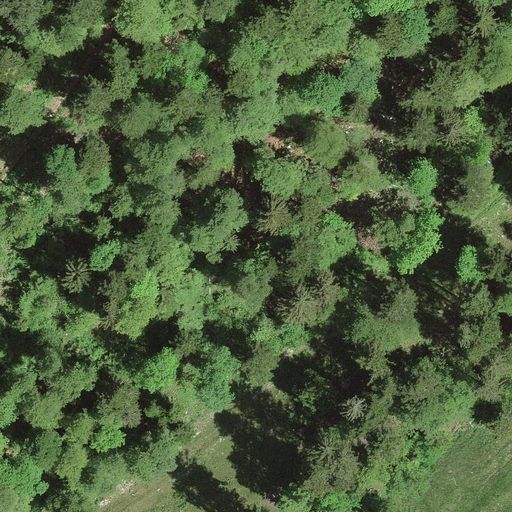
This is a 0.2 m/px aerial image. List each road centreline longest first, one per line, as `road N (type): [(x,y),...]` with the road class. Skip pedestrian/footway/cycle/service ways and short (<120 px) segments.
road 1 (track): [(111,511),(511,188)]
road 2 (track): [(131,0),(0,167)]
